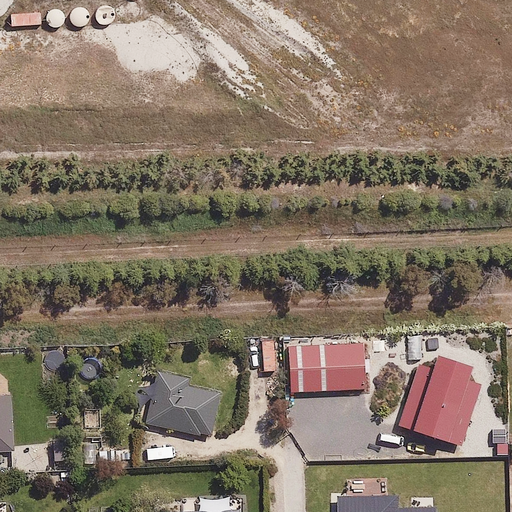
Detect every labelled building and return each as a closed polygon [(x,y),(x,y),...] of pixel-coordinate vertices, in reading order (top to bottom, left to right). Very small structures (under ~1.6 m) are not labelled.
[(249,363),(265,362),(265,371),(278,370),(276,338),(263,339),(264,351),(249,352),(249,363)] [(365,343),(287,348),(290,396),(368,391),(365,343)] [(192,382),(162,374),(149,424),(213,440),(223,400),(190,392),(192,382)] [(0,452),(19,452),(16,400),(0,401),(0,452)] [(372,494),(317,494),(317,511),(415,511),(415,507),(372,507),(372,494)]
